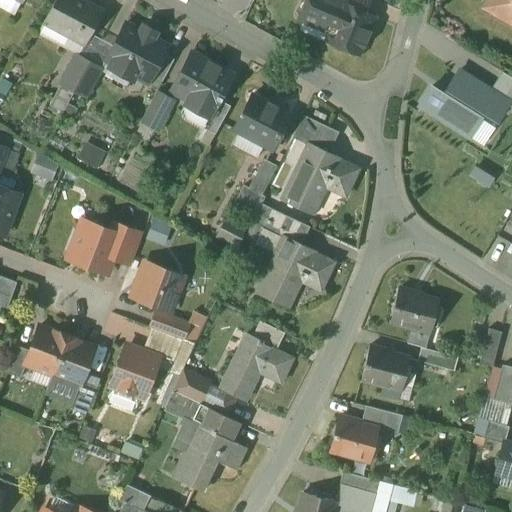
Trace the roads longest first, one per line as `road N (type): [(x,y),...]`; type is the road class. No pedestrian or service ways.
road 1 (residential): [(250,511),(346,323),(392,193)]
road 2 (residential): [(172,0),(393,124)]
road 3 (residential): [(392,193),(419,235),(511,289)]
road 4 (residential): [(393,124),(415,0)]
